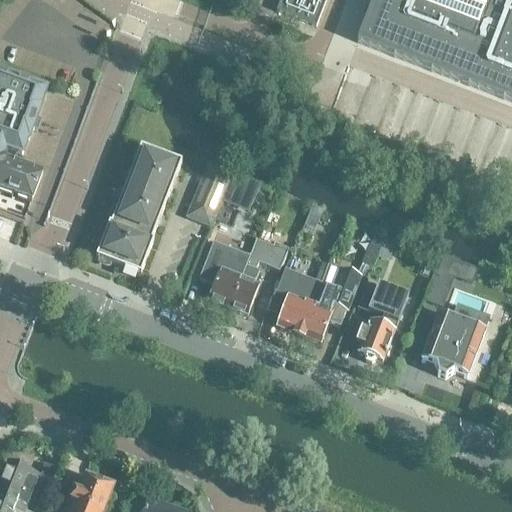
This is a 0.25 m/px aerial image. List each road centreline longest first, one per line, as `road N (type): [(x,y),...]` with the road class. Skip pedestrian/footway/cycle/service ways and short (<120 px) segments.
road 1 (residential): [(511,468),(26,280)]
road 2 (unclassified): [(26,280),(106,106),(141,0)]
road 3 (residential): [(254,487),(0,387)]
